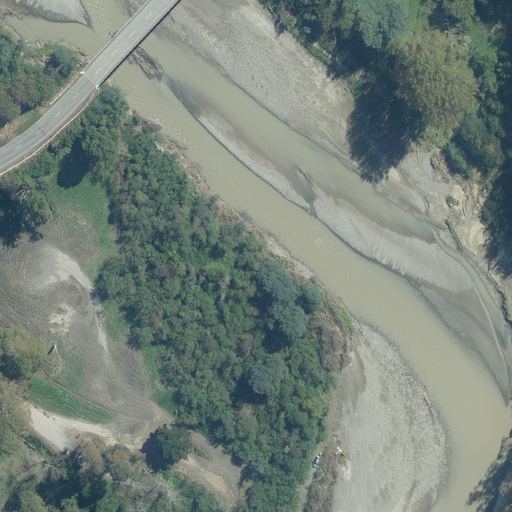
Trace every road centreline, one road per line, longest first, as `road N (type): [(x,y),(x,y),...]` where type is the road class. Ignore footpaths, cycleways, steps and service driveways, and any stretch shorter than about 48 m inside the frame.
road 1 (unknown): [(0,252),(83,283),(118,381),(162,413),(180,437),(185,463),(238,511)]
road 2 (tertiary): [(165,0),(43,127),(0,158)]
